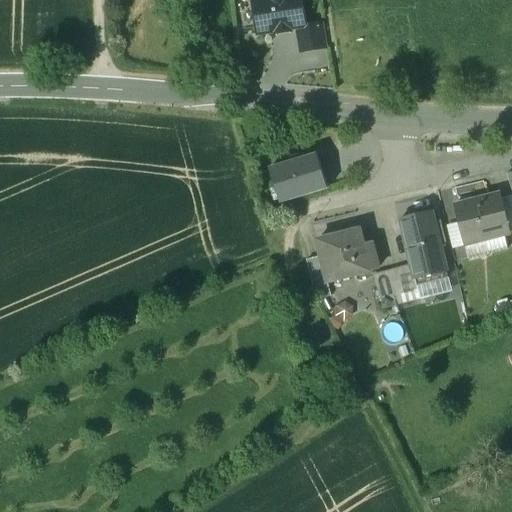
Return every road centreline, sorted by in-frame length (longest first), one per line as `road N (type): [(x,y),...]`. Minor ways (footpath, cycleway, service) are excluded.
road 1 (tertiary): [(0,87),(511,125)]
road 2 (track): [(296,216),(287,232),(288,271),(416,511)]
road 3 (track): [(320,339),(310,349),(308,403),(294,435),(204,511)]
